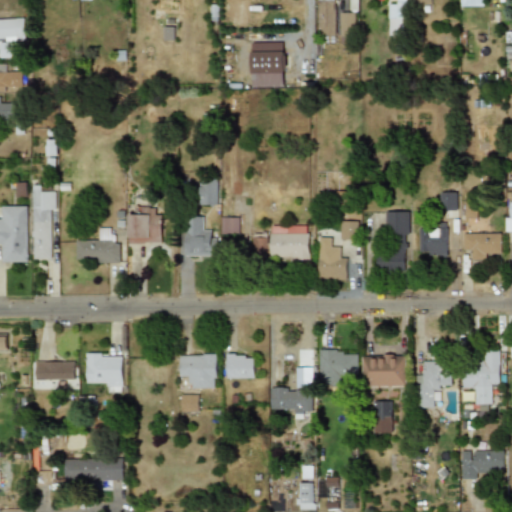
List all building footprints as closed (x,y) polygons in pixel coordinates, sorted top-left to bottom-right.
[(317,0),(317,35),(335,35),(335,0),(317,0)] [(388,3),(388,35),(405,35),(405,0),(398,0),(398,3),(388,3)] [(355,12),(340,12),(340,36),(355,36),(355,12)] [(0,56),(14,55),(14,45),(24,45),(24,19),(0,19),(0,56)] [(249,42),(250,87),(282,87),(281,42),(249,42)] [(0,90),(21,90),(20,72),(8,73),(7,63),(0,63),(0,90)] [(0,121),(13,121),(13,104),(3,104),(3,97),(0,97),(0,121)] [(199,204),(218,204),(218,179),(199,179),(199,204)] [(32,259),(54,259),(54,192),(45,192),(45,185),(32,185),(32,259)] [(439,210),(456,209),(456,192),(439,192),(439,210)] [(27,206),(0,206),(0,262),(27,262),(27,206)] [(406,212),(385,211),(384,252),(375,252),(375,270),(406,270),(406,212)] [(127,243),(161,243),(161,213),(127,213),(127,243)] [(185,256),(216,256),(216,229),(205,229),(205,216),(185,216),(185,256)] [(238,217),(221,217),(221,233),(238,233),(238,217)] [(339,239),(357,239),(357,221),(339,221),(339,239)] [(309,224),(270,224),(270,261),(309,261),(309,224)] [(76,262),(119,262),(119,240),(108,240),(108,228),(98,228),(98,240),(76,240),(76,262)] [(446,257),(446,229),(419,229),(419,257),(446,257)] [(267,255),(267,233),(252,233),(252,255),(267,255)] [(500,233),(462,233),(462,250),(471,250),(471,255),(500,255),(500,233)] [(346,258),(339,258),(339,247),(330,247),(330,238),(318,237),(317,279),(345,279),(346,258)] [(358,349),(318,349),(318,381),(358,381),(358,349)] [(499,383),(500,351),(481,350),(481,360),(472,360),(471,369),(463,369),(463,385),(472,385),(472,403),(490,404),(491,383),(499,383)] [(122,392),(122,353),(86,353),(86,382),(106,382),(106,392),(122,392)] [(226,353),(226,378),(254,378),(254,353),(226,353)] [(216,354),(179,354),(179,376),(189,376),(189,388),(216,388),(216,354)] [(406,354),(362,354),(362,387),(406,387),(406,354)] [(34,385),(74,385),(74,361),(34,361),(34,385)] [(413,372),(413,407),(433,407),(433,386),(450,386),(450,361),(424,361),(424,372),(413,372)] [(311,386),(270,386),(270,410),(311,410),(311,386)] [(180,411),(197,411),(197,394),(180,394),(180,411)] [(393,433),(393,400),(373,400),(373,433),(393,433)] [(481,469),(503,469),(503,450),(460,450),(460,478),(481,478),(481,469)] [(65,459),(65,482),(123,482),(123,459),(65,459)] [(315,511),(315,482),(297,482),(297,511),(315,511)]
